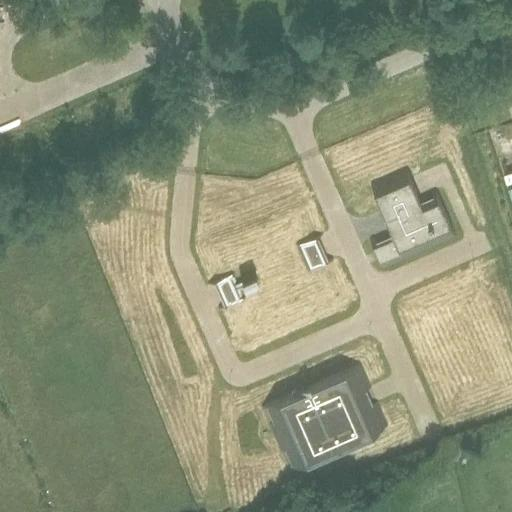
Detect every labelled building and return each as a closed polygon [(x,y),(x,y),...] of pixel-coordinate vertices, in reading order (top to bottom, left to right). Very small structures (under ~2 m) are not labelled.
[(104,88),(108,99),(134,88),(130,77),(104,88)] [(114,109),(142,99),(139,89),(110,99),(114,109)] [(424,208),(407,168),(372,183),(395,239),(378,246),(375,237),(370,239),(383,268),(456,238),(436,190),(432,192),(437,203),(424,208)] [(307,271),(328,262),(317,237),(297,246),(307,271)] [(250,258),(236,265),(240,274),(254,268),(250,258)] [(224,308),(244,299),(234,275),(214,283),(224,308)] [(289,470),(388,426),(360,364),(262,408),(289,470)] [(508,478),(498,457),(475,468),(486,489),(508,478)]
